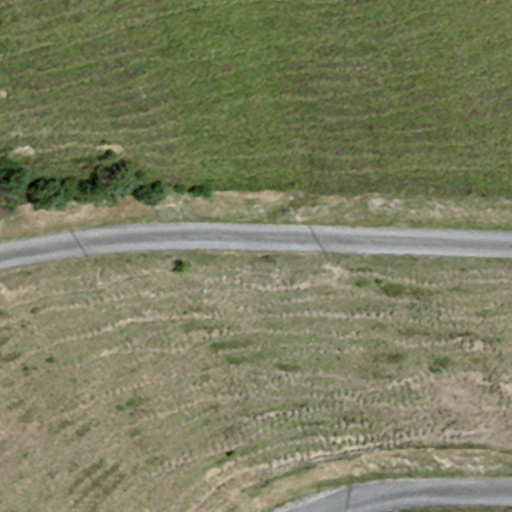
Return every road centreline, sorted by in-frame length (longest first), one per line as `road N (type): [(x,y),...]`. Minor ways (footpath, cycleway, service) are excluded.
road 1 (track): [(511,239),(63,241),(0,262)]
road 2 (track): [(350,511),(511,493)]
